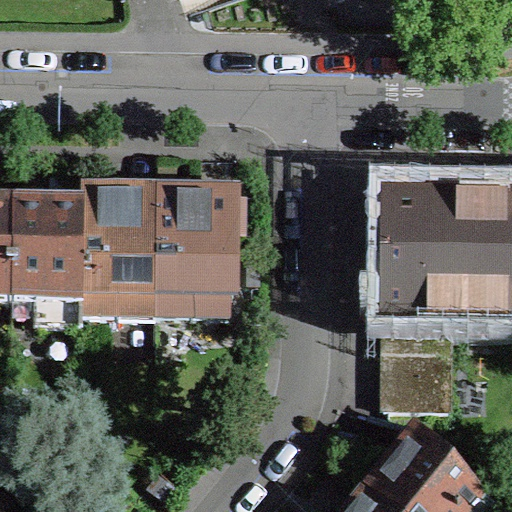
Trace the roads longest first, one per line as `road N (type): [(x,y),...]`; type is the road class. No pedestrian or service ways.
road 1 (residential): [(320,96),(321,373),(294,438),(234,511)]
road 2 (residential): [(320,96),(0,92)]
road 3 (residential): [(511,98),(320,96)]
